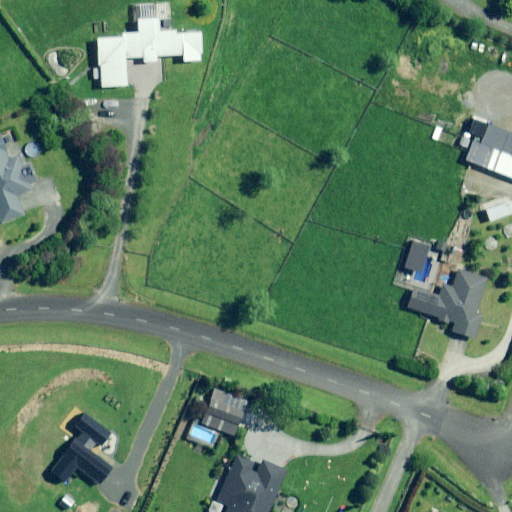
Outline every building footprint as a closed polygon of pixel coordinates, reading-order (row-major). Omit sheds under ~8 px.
[(157,31),(156,4),(134,5),(135,33),(119,34),(119,37),(96,38),(97,69),(93,69),(93,79),(100,78),(100,87),(126,86),(125,58),(141,58),(141,63),(154,62),(154,57),(180,55),(181,62),(199,61),(197,32),(174,33),(173,31),(157,31)] [(9,160),(0,137),(0,224),(23,215),(16,197),(34,189),(20,155),(9,160)] [(511,150),(510,156),(472,141),(465,161),(511,178),(511,150)] [(485,280),(457,270),(451,288),(442,285),(438,296),(432,294),(425,315),(453,324),(450,332),(472,339),(479,316),(474,314),(485,280)] [(247,401),(214,389),(201,424),(234,436),(247,401)] [(234,456),(215,502),(212,500),(206,511),(267,511),(285,471),(260,461),(255,474),(249,471),(252,463),(234,456)]
